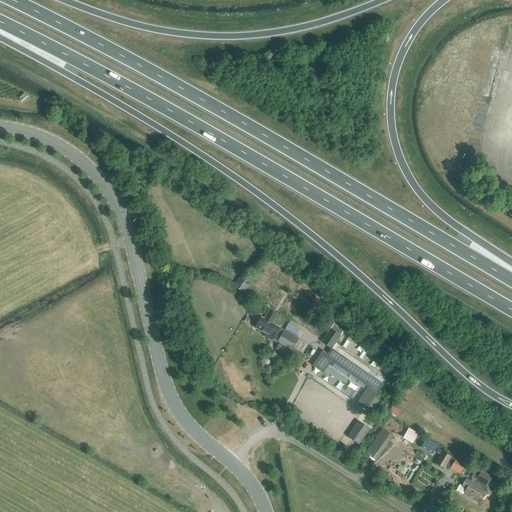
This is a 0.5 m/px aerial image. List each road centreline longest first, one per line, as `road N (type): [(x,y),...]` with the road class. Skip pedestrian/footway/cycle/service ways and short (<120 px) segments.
road 1 (trunk): [(0,38),(240,182),(354,270),(475,383),(511,405)]
road 2 (trunk): [(0,22),(511,310)]
road 3 (trunk): [(511,280),(11,0)]
road 4 (secondary): [(230,461),(177,412),(110,193),(66,149),(0,126)]
road 5 (trunk): [(511,263),(431,206),(395,148),(396,65),(414,30),(444,0)]
road 6 (trunk): [(383,0),(289,30),(233,36),(173,33),(64,0)]
road 7 (unclassified): [(230,461),(272,431),(414,511)]
